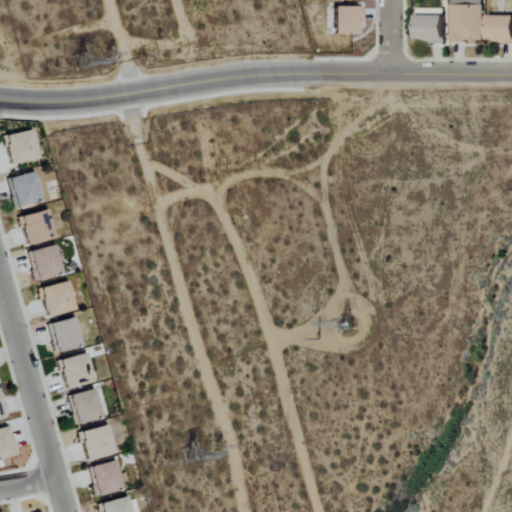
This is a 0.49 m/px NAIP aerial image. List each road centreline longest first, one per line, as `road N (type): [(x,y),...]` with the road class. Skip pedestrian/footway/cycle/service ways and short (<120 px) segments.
road 1 (tertiary): [(0,97),(135,96),(250,77),(511,74)]
road 2 (residential): [(0,272),(63,511)]
